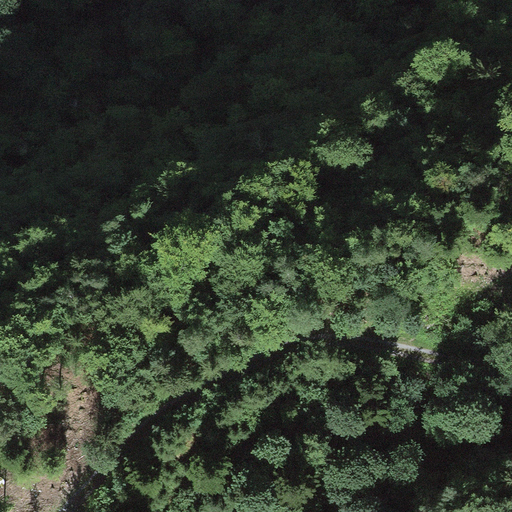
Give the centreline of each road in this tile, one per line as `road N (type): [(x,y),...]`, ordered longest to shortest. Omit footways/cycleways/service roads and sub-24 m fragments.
road 1 (track): [(511,371),(365,342),(283,339),(163,404),(64,511)]
road 2 (track): [(511,275),(444,286),(294,340)]
